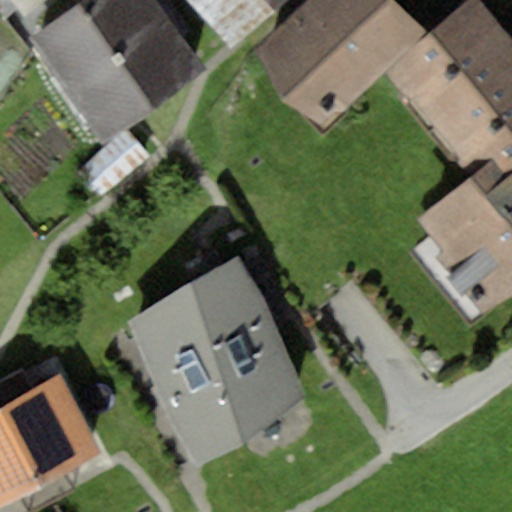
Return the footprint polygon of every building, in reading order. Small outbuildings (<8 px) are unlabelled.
[(13,0),(31,20),(54,0),(13,0)] [(99,0),(32,42),(95,142),(205,73),(159,0),(99,0)] [(198,0),(241,49),(297,0),(198,0)] [(339,0),(274,64),(328,119),(426,25),(402,0),(339,0)] [(511,297),(511,35),(483,2),(398,75),(487,177),(423,222),(489,314),(511,297)] [(251,270),(134,331),(204,464),(321,403),(251,270)] [(62,369),(0,403),(0,507),(107,447),(62,369)]
